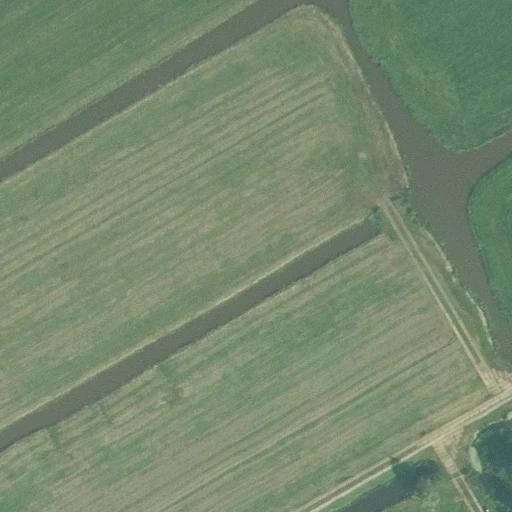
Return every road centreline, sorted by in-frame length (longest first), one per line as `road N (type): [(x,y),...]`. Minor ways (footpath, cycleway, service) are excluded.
road 1 (track): [(511,392),(498,399),(382,198)]
road 2 (track): [(498,399),(432,437),(478,511)]
road 3 (track): [(432,437),(302,511)]
